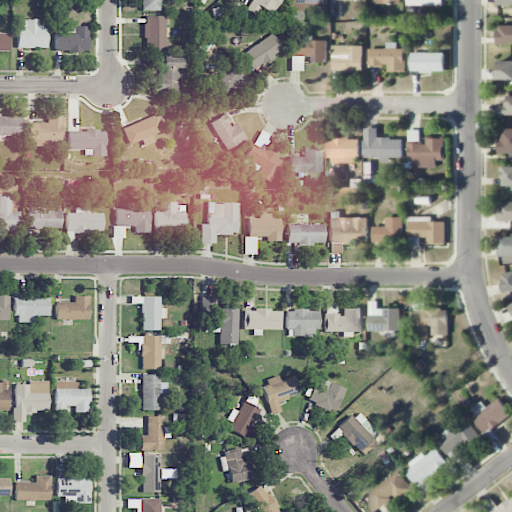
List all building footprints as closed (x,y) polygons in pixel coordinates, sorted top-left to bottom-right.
[(140,0),(141,10),(159,10),(159,0),(140,0)] [(251,0),(246,8),(255,14),(260,6),(271,14),(280,0),(251,0)] [(326,0),(289,0),(290,11),(326,10),(326,0)] [(165,50),(164,15),(143,16),(144,50),(165,50)] [(46,48),(46,26),(38,26),(38,19),(17,19),(17,48),(46,48)] [(511,44),(511,25),(498,25),(498,45),(511,44)] [(55,52),(88,51),(88,26),(67,26),(67,32),(55,33),(55,52)] [(9,33),(0,32),(0,51),(8,52),(9,33)] [(241,55),(252,70),(282,48),(271,33),(241,55)] [(302,71),(302,56),(309,56),(309,63),(326,63),(327,41),(312,40),(312,39),(289,38),(289,58),(291,58),(291,70),(302,71)] [(370,49),(370,67),(388,66),(388,72),(407,71),(406,49),(397,49),(397,43),(386,43),(387,49),(370,49)] [(363,46),(333,46),(332,71),(362,71),(363,46)] [(445,53),(411,53),(411,72),(444,72),(445,53)] [(182,80),(182,57),(161,57),(161,76),(154,77),(155,92),(177,91),(177,80),(182,80)] [(511,61),(499,61),(499,80),(511,80),(511,61)] [(244,71),(227,62),(212,91),(229,100),(244,71)] [(511,114),(511,96),(506,96),(506,106),(497,106),(497,115),(511,114)] [(128,145),(164,130),(158,113),(122,128),(128,145)] [(236,123),(232,125),(224,113),(210,122),(226,150),(245,138),(236,123)] [(30,122),(30,146),(48,146),(48,140),(61,140),(61,116),(47,116),(46,123),(30,122)] [(22,117),(0,117),(0,135),(21,136),(22,117)] [(511,153),(511,128),(501,129),(501,140),(498,140),(498,153),(511,153)] [(67,150),(89,150),(90,156),(105,156),(104,130),(67,131),(67,150)] [(273,181),(282,158),(264,150),(270,135),(258,130),(242,168),(273,181)] [(358,139),(327,138),(327,163),(358,164),(358,139)] [(403,139),(364,138),(364,158),(380,158),(380,163),(390,163),(390,158),(402,159),(403,139)] [(437,168),(437,161),(445,161),(444,138),(426,138),(426,143),(409,144),(409,168),(437,168)] [(321,172),(320,150),(303,151),(304,156),(289,157),(289,173),(321,172)] [(11,196),(0,195),(0,232),(20,233),(20,211),(11,211),(11,196)] [(498,220),(511,220),(511,201),(498,201),(498,220)] [(154,211),(154,230),(183,231),(184,203),(159,202),(159,211),(154,211)] [(237,234),(238,203),(207,202),(207,224),(201,224),(200,242),(215,243),(215,233),(237,234)] [(103,213),(89,213),(89,207),(74,207),(74,213),(66,213),(66,240),(73,240),(73,231),(102,232),(103,213)] [(115,226),(134,226),(135,233),(149,232),(149,207),(115,208),(115,226)] [(61,210),(28,210),(27,228),(61,229),(61,210)] [(339,217),(339,212),(330,211),(329,253),(341,253),(341,243),(367,244),(367,218),(339,217)] [(280,241),(280,218),(272,218),(272,213),(258,213),(258,218),(248,218),(248,239),(251,239),(250,246),(245,246),(245,250),(255,250),(255,236),(265,236),(265,241),(280,241)] [(403,218),(386,217),(386,227),(372,227),(372,243),(403,243),(403,218)] [(445,244),(445,222),(432,222),(432,217),(409,217),(409,249),(420,249),(420,237),(427,237),(427,244),(445,244)] [(324,224),(287,224),(287,243),(323,244),(324,224)] [(511,236),(498,237),(499,257),(504,256),(504,264),(511,263),(511,236)] [(505,292),(511,291),(511,272),(503,273),(505,292)] [(0,319),(8,320),(8,296),(0,295),(0,319)] [(88,296),(74,296),(74,302),(55,302),(55,319),(88,320),(88,296)] [(159,330),(159,318),(165,318),(165,308),(159,308),(159,296),(130,296),(130,303),(141,303),(141,330),(159,330)] [(34,322),(35,315),(49,315),(49,297),(15,297),(14,322),(34,322)] [(237,304),(217,304),(217,299),(202,299),(203,332),(219,332),(219,345),(237,345),(237,304)] [(399,308),(377,309),(377,301),(367,302),(368,332),(386,331),(386,337),(399,337),(399,308)] [(448,336),(448,308),(423,309),(423,301),(413,301),(414,339),(430,339),(430,336),(448,336)] [(325,332),(342,332),(342,336),(352,337),(352,331),(360,331),(361,309),(342,309),(342,314),(335,314),(335,303),(325,303),(325,332)] [(261,329),(280,329),(281,310),(243,309),(243,329),(252,329),(252,335),(261,335),(261,329)] [(317,309),(285,310),(285,330),(291,329),(291,336),(317,336),(317,309)] [(159,369),(160,335),(141,335),(140,369),(159,369)] [(141,374),(142,410),(160,410),(159,394),(167,394),(167,382),(159,382),(159,374),(141,374)] [(299,394),(293,375),(280,379),(279,377),(261,383),(270,414),(281,411),(278,401),(299,394)] [(317,388),(308,385),(303,399),(336,411),(344,388),(320,379),(317,388)] [(0,381),(0,410),(8,410),(8,382),(0,381)] [(13,382),(13,421),(24,421),(24,411),(48,411),(48,382),(13,382)] [(89,412),(89,388),(77,388),(77,382),(54,382),(54,420),(65,419),(65,406),(74,406),(74,412),(89,412)] [(485,434),(511,415),(500,398),(486,407),(482,401),(469,411),(485,434)] [(243,437),(258,409),(243,401),(238,411),(232,408),(227,419),(232,421),(228,428),(243,437)] [(378,433),(356,410),(336,429),(358,452),(378,433)] [(163,416),(146,416),(147,435),(139,435),(140,450),(163,450),(163,438),(170,437),(169,427),(163,427),(163,416)] [(439,441),(450,459),(481,440),(468,419),(443,434),(445,438),(439,441)] [(416,486),(448,465),(437,448),(425,456),(424,454),(404,468),(416,486)] [(251,479),(248,461),(242,462),(240,451),(222,454),(223,462),(226,462),(230,483),(251,479)] [(159,492),(159,455),(141,455),(141,492),(159,492)] [(398,500),(412,490),(399,472),(363,498),(372,511),(377,511),(397,498),(398,500)] [(9,477),(0,476),(0,495),(9,496),(9,477)] [(15,482),(15,500),(49,501),(50,476),(34,476),(34,483),(15,482)] [(55,496),(64,496),(64,503),(89,503),(89,477),(56,477),(55,496)] [(258,509),(254,511),(278,511),(280,511),(260,484),(247,494),(258,509)] [(482,506),(486,511),(511,511),(511,497),(498,507),(492,499),(482,506)] [(160,511),(160,498),(140,498),(140,511),(160,511)]
